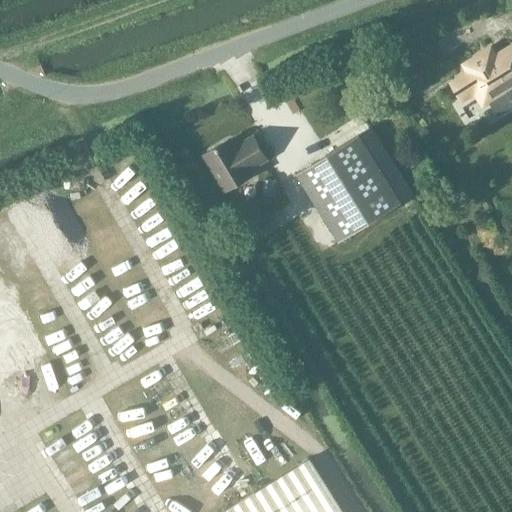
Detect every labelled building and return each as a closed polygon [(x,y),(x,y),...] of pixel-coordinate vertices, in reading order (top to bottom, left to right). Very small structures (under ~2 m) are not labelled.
[(457,81),(454,83),(464,99),(466,97),(477,90),(481,88),(490,101),(508,90),(511,96),(511,95),(511,47),(496,57),(491,49),(483,54),(467,64),(472,72),(468,74),(457,81)] [(206,155),(227,191),(253,175),(250,170),(269,159),(255,136),(237,146),(232,139),(206,155)] [(333,152),(299,173),(316,200),(350,179),(333,152)] [(67,210),(77,200),(61,185),(52,195),(67,210)] [(17,199),(9,202),(15,220),(23,217),(17,199)] [(45,209),(36,226),(45,231),(54,214),(45,209)] [(88,228),(92,237),(108,231),(105,222),(88,228)] [(59,253),(72,231),(59,224),(54,233),(57,234),(49,248),(59,253)] [(174,228),(152,240),(176,282),(198,270),(174,228)] [(77,286),(86,270),(78,265),(69,281),(77,286)] [(119,282),(135,274),(130,265),(114,273),(119,282)] [(0,275),(0,382),(48,354),(0,275)] [(89,305),(102,290),(95,284),(81,299),(89,305)] [(87,308),(92,317),(110,306),(105,298),(87,308)] [(150,311),(140,316),(147,333),(158,328),(150,311)] [(114,317),(99,330),(111,345),(127,333),(114,317)] [(38,389),(48,383),(40,367),(29,372),(38,389)] [(154,404),(174,391),(161,372),(141,384),(154,404)] [(22,377),(11,385),(22,403),(34,396),(22,377)] [(120,424),(144,409),(133,393),(122,400),(125,404),(112,413),(120,424)] [(98,414),(86,419),(94,437),(106,432),(98,414)] [(76,429),(84,444),(93,439),(85,424),(76,429)] [(262,439),(254,442),(260,460),(268,457),(262,439)] [(0,478),(20,464),(11,451),(0,459),(0,478)] [(342,511),(310,459),(224,511),(342,511)] [(138,502),(156,506),(165,470),(147,465),(138,502)] [(4,487),(12,494),(24,480),(17,473),(4,487)]
